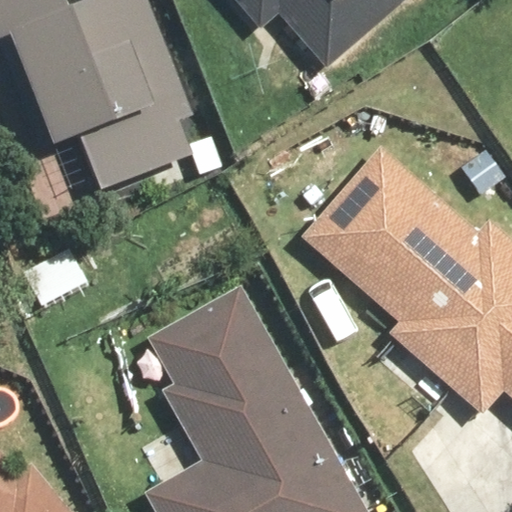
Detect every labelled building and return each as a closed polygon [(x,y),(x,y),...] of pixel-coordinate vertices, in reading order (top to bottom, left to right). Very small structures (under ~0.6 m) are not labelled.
[(194,119),(146,0),(92,0),(72,8),(68,0),(0,0),(0,47),(45,160),(82,146),(102,196),(196,159),(181,124),(194,119)] [(232,0),(263,34),(280,19),(327,71),(408,0),(232,0)] [(378,148),(299,241),(399,326),(388,338),(485,420),(506,395),(511,399),(511,239),(491,222),(481,234),(378,148)] [(200,462),(145,493),(155,511),(370,511),(243,288),(150,341),(176,387),(162,396),(200,462)] [(0,454),(0,511),(69,511),(35,469),(20,480),(0,454)]
